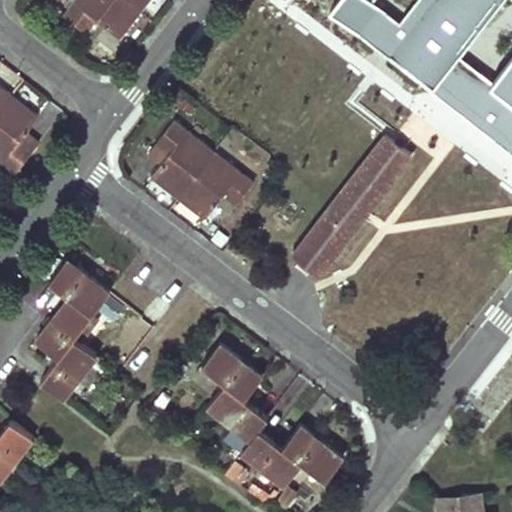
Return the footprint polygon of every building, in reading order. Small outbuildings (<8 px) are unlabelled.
[(74,0),(64,13),(86,30),(87,30),(97,17),(105,24),(120,36),(147,0),(74,0)] [(367,0),(367,1),(406,32),(391,51),(434,86),(502,0),(367,0)] [(95,37),(105,24),(97,17),(87,30),(95,37)] [(391,51),(384,59),(427,94),(434,86),(391,51)] [(221,72),(202,99),(232,120),(251,94),(221,72)] [(263,81),(253,92),(273,112),(284,101),(263,81)] [(0,158),(16,170),(33,148),(20,138),(38,114),(0,84),(0,158)] [(254,180),(175,119),(157,143),(169,152),(163,160),(151,175),(204,216),(216,201),(223,193),(236,203),(254,180)] [(416,151),(385,127),(291,250),(321,273),(416,151)] [(169,152),(157,143),(150,151),(163,160),(169,152)] [(229,212),(236,203),(223,193),(216,201),(229,212)] [(59,354),(40,377),(63,395),(97,352),(81,340),(74,335),(93,311),(110,289),(67,256),(50,278),(70,294),(37,337),(59,354)] [(100,316),(93,311),(74,335),(81,340),(100,316)] [(262,373),(220,340),(203,363),(226,381),(220,389),(209,403),(251,436),(242,448),(285,482),(302,459),(326,478),(343,456),(300,423),(283,444),(259,426),(269,414),(245,395),(262,373)] [(197,370),(220,389),(226,381),(203,363),(197,370)] [(0,476),(32,435),(10,418),(1,429),(0,430),(0,476)] [(240,451),(242,448),(251,436),(236,425),(225,439),(240,451)] [(232,458),(224,473),(242,482),(249,466),(232,458)] [(297,492),(290,487),(279,501),(286,506),(297,492)] [(483,511),(481,492),(458,494),(459,500),(439,503),(440,511),(483,511)] [(459,500),(458,494),(439,498),(439,503),(459,500)]
